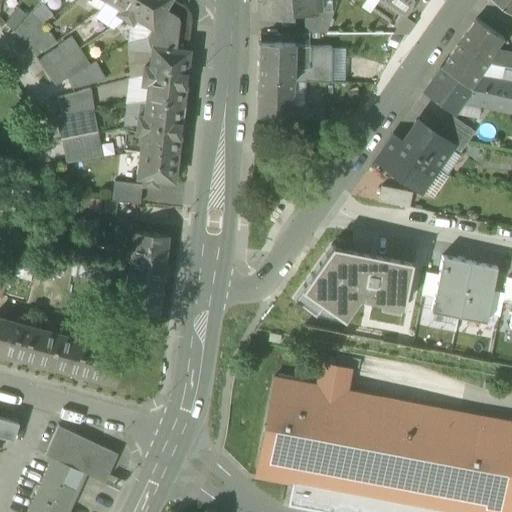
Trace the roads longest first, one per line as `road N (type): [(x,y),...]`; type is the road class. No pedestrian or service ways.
road 1 (tertiary): [(231,7),(206,286)]
road 2 (residential): [(463,0),(317,205)]
road 3 (residential): [(511,245),(317,205)]
road 4 (residential): [(0,387),(170,439)]
road 5 (tertiary): [(206,286),(196,360),(170,439)]
road 6 (residential): [(317,205),(262,282),(206,286)]
